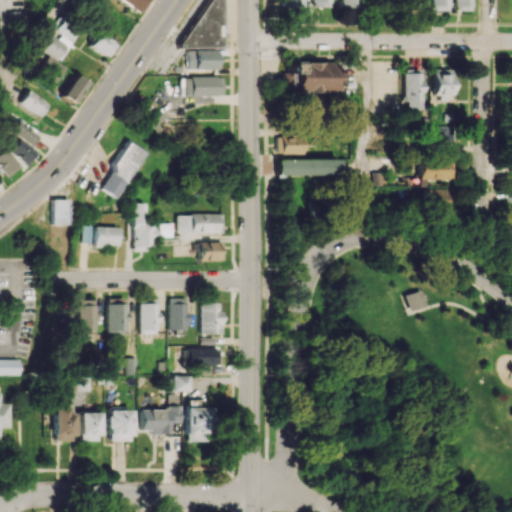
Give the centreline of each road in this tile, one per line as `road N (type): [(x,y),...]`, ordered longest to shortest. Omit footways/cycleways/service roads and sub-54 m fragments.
road 1 (tertiary): [(250,0),(251,511)]
road 2 (residential): [(511,298),(461,256),(414,238),(369,233),(327,253),(305,291),(281,495)]
road 3 (residential): [(281,495),(49,492),(0,501)]
road 4 (secondary): [(175,0),(58,167),(0,215)]
road 5 (residential): [(511,41),(250,41)]
road 6 (residential): [(251,279),(57,279)]
road 7 (residential): [(486,41),(484,217)]
